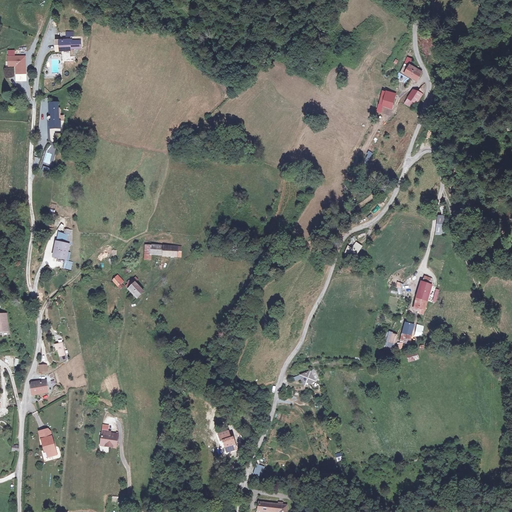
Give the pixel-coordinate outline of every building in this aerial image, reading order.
[(58,50),(64,49),(77,48),(83,48),(82,40),(73,41),(63,42),(57,42),(58,50)] [(25,57),(8,57),(9,66),(16,66),(17,73),(26,73),(25,57)] [(417,80),(422,71),(410,65),(405,74),(417,80)] [(411,97),(417,100),(421,93),(417,90),(415,94),(413,93),(411,97)] [(55,126),(57,129),(59,126),(61,123),(61,116),(60,102),(52,102),(53,116),(48,116),(47,117),(47,119),(47,120),(48,121),(51,121),(53,121),(53,126),(55,126)] [(65,116),(61,116),(61,123),(59,126),(57,129),(64,128),(63,121),(65,120),(65,116)] [(52,131),(52,140),(64,139),(63,130),(52,131)] [(69,244),(58,240),(53,255),(64,258),(69,244)] [(355,242),(352,248),(348,245),(344,252),(354,259),(362,246),(355,242)] [(145,255),(164,255),(164,245),(146,244),(145,255)] [(164,255),(177,255),(177,246),(164,245),(164,255)] [(75,259),(67,257),(65,265),(73,267),(75,259)] [(114,279),(119,285),(122,283),(124,280),(119,274),(114,279)] [(432,277),(424,274),(422,280),(431,283),(432,277)] [(146,291),(138,282),(134,278),(130,282),(133,286),(131,288),(139,297),(146,291)] [(422,280),(419,288),(429,290),(431,283),(422,280)] [(436,303),(440,289),(432,287),(428,300),(436,303)] [(419,288),(417,295),(427,298),(429,290),(419,288)] [(417,297),(414,306),(421,308),(420,311),(423,312),(424,309),(427,298),(417,295),(417,297)] [(0,316),(0,333),(8,333),(7,316),(0,316)] [(402,337),(401,341),(410,342),(412,329),(410,329),(410,324),(406,323),(404,332),(402,337)] [(414,336),(422,338),(424,326),(417,324),(414,336)] [(66,343),(58,345),(59,351),(61,351),(64,360),(68,359),(66,349),(67,349),(66,343)] [(407,354),(409,360),(418,357),(417,351),(407,354)] [(318,380),(313,369),(302,375),(307,385),(318,380)] [(49,393),(48,381),(32,383),(33,391),(32,391),(32,395),(49,393)] [(39,428),(40,436),(51,434),(50,429),(48,427),(39,428)] [(102,431),(100,444),(105,444),(105,447),(115,448),(117,435),(111,434),(111,435),(110,435),(110,432),(107,432),(102,431)] [(226,442),(228,449),(229,454),(238,452),(235,439),(232,440),(231,433),(221,435),(223,442),(226,442)] [(40,436),(41,445),(43,445),(44,449),(44,454),(53,453),(51,434),(40,436)] [(264,465),(257,463),(254,476),(261,477),(264,465)] [(287,511),(288,505),(260,503),(259,511),(266,511),(287,511)]
